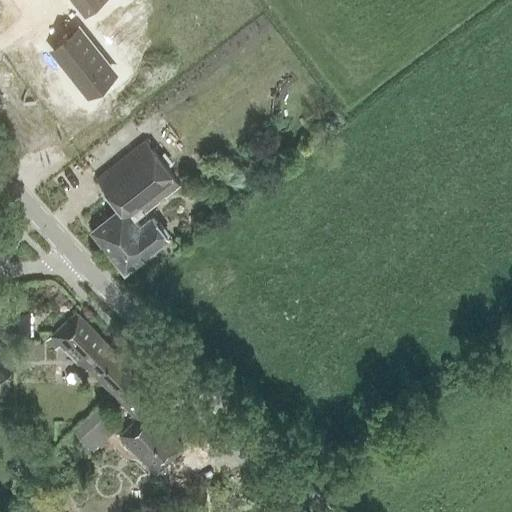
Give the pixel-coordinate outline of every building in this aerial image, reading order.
[(102,0),(76,0),(87,13),(102,0)] [(246,0),(221,0),(156,46),(229,149),(311,90),(246,0)] [(89,93),(113,74),(78,28),(53,48),(89,93)] [(146,141),(96,181),(119,209),(92,230),(114,257),(132,243),(127,237),(138,229),(131,221),(179,183),(146,141)] [(132,243),(114,257),(128,275),(172,241),(153,217),(138,229),(127,237),(132,243)] [(37,335),(37,311),(13,311),(13,335),(37,335)] [(128,374),(129,375),(133,369),(78,311),(47,341),(69,363),(73,360),(83,373),(89,368),(111,392),(128,374)] [(47,354),(46,341),(29,342),(30,355),(47,354)] [(0,380),(18,362),(0,343),(0,380)] [(128,374),(111,392),(137,419),(120,436),(156,474),(182,449),(151,418),(166,404),(133,369),(129,375),(128,374)] [(74,434),(94,454),(119,430),(100,410),(74,434)]
